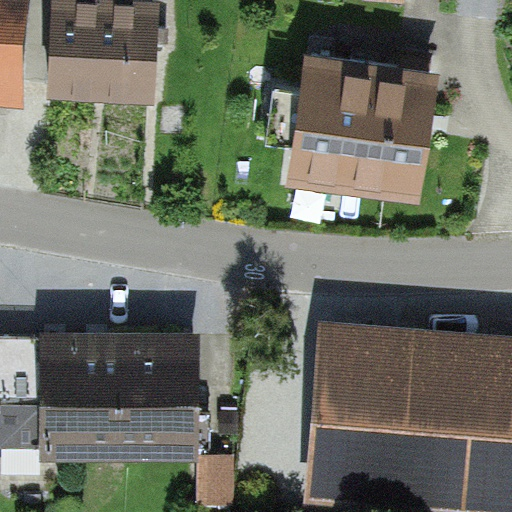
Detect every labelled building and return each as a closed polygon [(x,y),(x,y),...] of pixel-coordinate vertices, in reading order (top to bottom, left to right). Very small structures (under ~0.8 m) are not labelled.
[(0,0),(0,92),(36,97),(47,0),(0,0)] [(178,94),(183,0),(79,0),(74,87),(178,94)] [(368,0),(369,2),(431,11),(432,0),(368,0)] [(472,68),(342,46),(319,180),(449,202),(472,68)] [(232,455),(235,317),(71,314),(70,337),(0,336),(0,397),(21,398),(20,450),(232,455)] [(511,332),(348,316),(331,482),(511,499),(511,332)]
